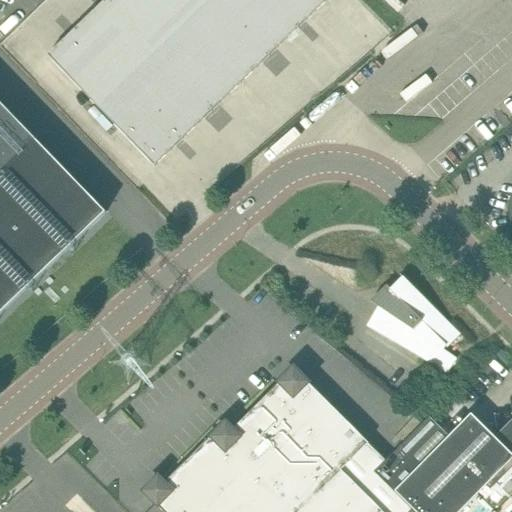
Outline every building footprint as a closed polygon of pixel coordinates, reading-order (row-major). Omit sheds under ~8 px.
[(326,0),(105,0),(47,56),(154,167),(327,1),(326,0)] [(0,315),(106,213),(0,103),(0,315)] [(447,347),(459,333),(402,277),(389,290),(385,286),(369,302),(380,309),(371,323),(445,372),(457,358),(444,350),(446,347),(447,347)] [(158,478),(143,492),(163,511),(409,511),(412,510),(378,476),(362,492),(341,471),(368,444),(293,369),(232,430),(225,423),(165,485),(158,478)] [(429,417),(375,473),(378,476),(412,510),(413,511),(460,511),(477,495),(494,511),(495,511),(504,503),(511,495),(511,422),(509,425),(511,428),(498,442),(471,415),(449,437),(429,417)]
